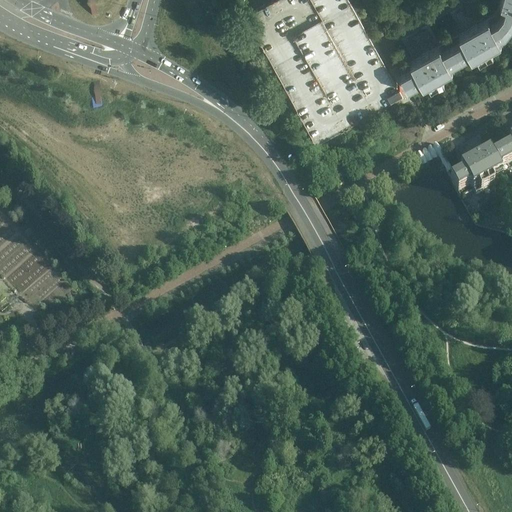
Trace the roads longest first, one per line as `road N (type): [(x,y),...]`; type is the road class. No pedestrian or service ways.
road 1 (secondary): [(468,511),(269,156)]
road 2 (secondary): [(139,82),(212,111),(269,156)]
road 3 (secondary): [(269,156),(246,122),(161,64)]
